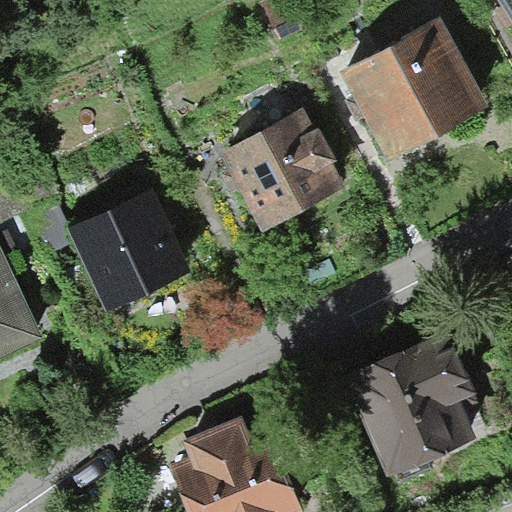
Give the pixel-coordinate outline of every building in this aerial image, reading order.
[(511,0),(499,0),(497,1),(511,27),(511,0)] [(434,19),(338,72),(394,172),(489,119),(434,19)] [(310,76),(276,85),(284,115),(318,107),(310,76)] [(306,110),(222,156),(266,236),(350,189),(306,110)] [(41,164),(0,183),(0,223),(56,197),(41,164)] [(150,199),(71,236),(112,323),(191,286),(150,199)] [(0,248),(0,368),(46,346),(0,248)] [(458,325),(346,368),(391,486),(503,443),(458,325)] [(188,452),(165,461),(184,511),(303,511),(269,421),(245,431),(242,421),(184,442),(188,452)]
